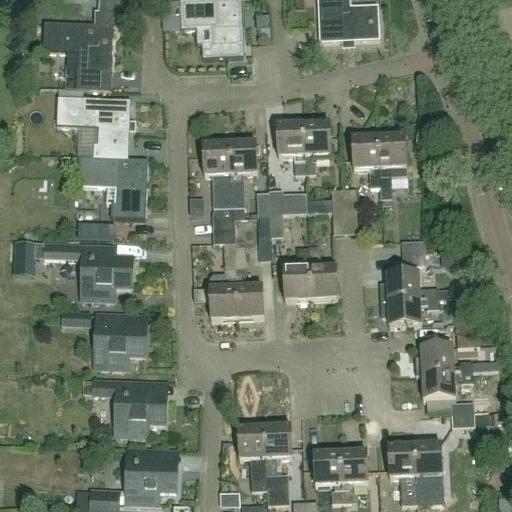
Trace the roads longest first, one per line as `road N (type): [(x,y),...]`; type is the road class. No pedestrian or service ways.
road 1 (residential): [(213,362),(194,355),(186,339),(178,102)]
road 2 (residential): [(178,102),(275,94),(445,54)]
road 3 (residential): [(213,362),(375,355),(379,445)]
road 4 (unclassified): [(511,287),(445,54)]
road 5 (residential): [(210,511),(213,362)]
